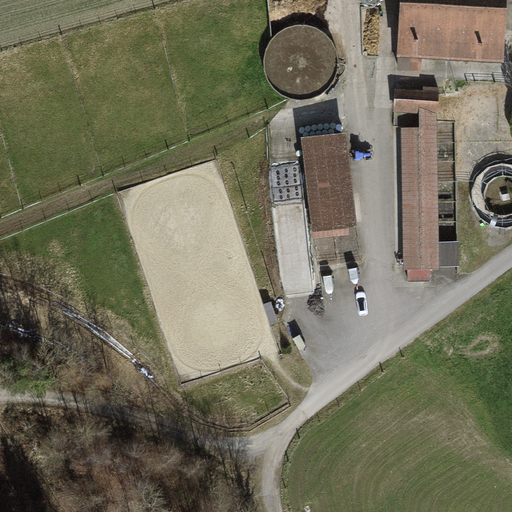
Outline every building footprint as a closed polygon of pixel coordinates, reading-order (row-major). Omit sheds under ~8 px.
[(442,40),(500,43),(502,0),(401,0),(398,66),(421,68),(422,51),(441,52),(442,40)] [(272,92),(337,88),(335,31),(269,35),(272,92)] [(437,92),(396,91),(395,111),(437,111),(437,92)] [(406,266),(431,266),(429,129),(409,129),(409,127),(404,127),(404,140),(409,140),(411,255),(406,255),(406,266)] [(341,194),(334,135),(304,138),(314,228),(348,224),(344,193),(341,194)] [(399,270),(399,285),(435,284),(435,269),(399,270)] [(264,304),(270,323),(277,321),(271,301),(264,304)]
